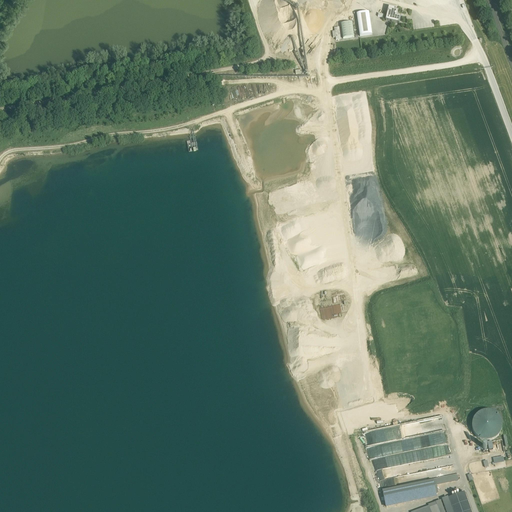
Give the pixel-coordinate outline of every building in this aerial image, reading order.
[(389,8),(386,21),(399,25),(401,18),(397,17),(398,12),(395,11),(395,9),(389,8)] [(369,13),(357,14),(360,37),(372,35),(369,13)] [(354,38),(353,23),(340,23),(341,39),(354,38)] [(483,440),(489,441),(499,437),(494,435),(497,434),(499,431),(501,430),(502,428),(502,427),(497,414),(487,410),(484,410),(474,414),(470,424),(470,427),(473,435),(478,436),(477,436),(477,438),(483,440)] [(421,425),(364,437),(366,447),(368,447),(379,482),(428,471),(421,435),(423,435),(421,425)] [(456,473),(447,449),(438,452),(446,476),(456,473)] [(433,482),(383,492),(386,505),(416,499),(435,495),(433,482)] [(471,511),(464,493),(450,497),(455,511),(471,511)]
